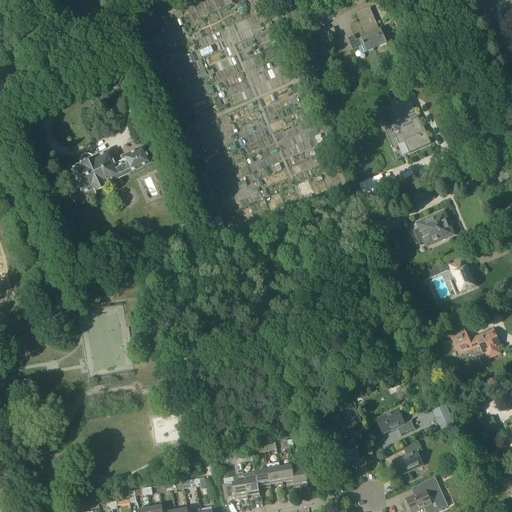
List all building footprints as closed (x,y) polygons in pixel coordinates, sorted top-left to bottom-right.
[(319,18),(313,20),(316,28),(322,26),(326,25),(323,18),(330,15),(328,9),(317,14),(319,18)] [(366,37),(356,41),(359,48),(361,47),(364,54),(386,45),(380,30),(378,30),(369,10),(356,16),(365,36),(366,37)] [(394,100),(405,96),(402,87),(391,92),(394,100)] [(410,101),(389,110),(394,122),(396,121),(402,136),(398,137),(401,144),(404,142),(409,155),(431,145),(426,133),(424,134),(410,101)] [(139,136),(148,132),(142,118),(134,122),(139,136)] [(93,195),(94,194),(104,190),(103,187),(149,165),(142,149),(120,159),(122,163),(114,167),(107,153),(66,172),(78,198),(92,192),(93,195)] [(369,194),(384,188),(379,177),(365,182),(369,194)] [(363,213),(368,224),(380,219),(375,207),(363,213)] [(425,243),(427,249),(454,237),(444,214),(417,225),(420,231),(415,233),(420,245),(425,243)] [(388,236),(375,242),(383,261),(398,254),(396,248),(391,250),(388,243),(391,242),(388,236)] [(462,263),(451,267),(448,261),(418,275),(421,283),(451,270),(453,274),(452,274),(454,279),(449,281),(455,296),(461,294),(476,288),(467,267),(464,269),(462,263)] [(501,347),(494,331),(470,341),(466,334),(463,327),(452,332),(455,339),(452,340),(459,357),(480,348),(483,355),(486,354),(489,361),(501,355),(498,349),(501,347)] [(396,381),(389,384),(392,390),(399,387),(396,381)] [(354,409),(351,403),(345,405),(343,406),(346,412),(354,409)] [(447,429),(455,425),(446,405),(432,412),(441,431),(447,429)] [(414,430),(411,422),(405,425),(398,411),(376,421),(383,436),(397,429),(401,437),(414,430)] [(493,418),(479,423),(484,434),(497,428),(493,418)] [(363,446),(361,434),(351,436),(352,442),(341,443),(344,463),(359,460),(357,447),(363,446)] [(395,462),(402,476),(423,466),(417,454),(422,452),(419,446),(417,443),(403,450),(406,456),(395,462)] [(471,477),(473,469),(467,467),(465,475),(471,477)] [(293,475),(292,468),(281,470),(283,484),(287,484),(287,486),(295,485),(293,475)] [(295,485),(296,489),(300,489),(301,491),(309,490),(308,483),(312,482),(311,472),(306,473),(306,472),(300,473),(299,468),(293,469),(293,468),(292,468),(293,475),(295,485)] [(283,484),(281,470),(268,472),(271,486),(275,486),(275,488),(284,487),(283,484)] [(268,472),(256,474),(257,481),(259,489),(259,488),(262,488),(263,490),(272,489),(271,486),(268,472)] [(245,482),(248,498),(252,497),(252,500),(260,498),(259,488),(259,489),(257,481),(256,474),(244,476),(245,482)] [(418,511),(424,509),(425,511),(438,511),(448,507),(435,479),(415,488),(418,495),(406,500),(411,511),(418,511)] [(237,499),(239,499),(240,501),(248,500),(248,498),(245,482),(234,484),(237,499)] [(226,501),(237,499),(234,484),(223,486),(226,501)] [(130,505),(136,504),(135,497),(134,492),(134,491),(128,492),(129,500),(130,505)]
